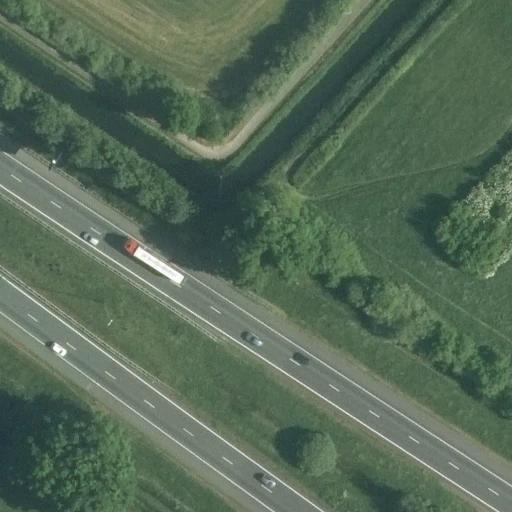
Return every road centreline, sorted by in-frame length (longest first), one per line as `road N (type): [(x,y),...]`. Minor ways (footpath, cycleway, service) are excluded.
road 1 (motorway): [(511,507),(0,173)]
road 2 (motorway): [(0,297),(290,511)]
